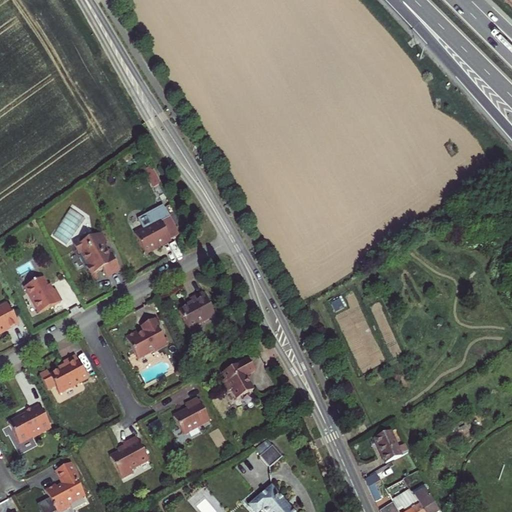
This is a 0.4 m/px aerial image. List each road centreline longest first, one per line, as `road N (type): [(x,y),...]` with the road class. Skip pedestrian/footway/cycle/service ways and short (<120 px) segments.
road 1 (tertiary): [(365,511),(232,239)]
road 2 (tertiary): [(232,239),(85,0)]
road 3 (motorway): [(395,0),(511,131)]
road 4 (residential): [(232,239),(84,319)]
road 5 (motorway): [(413,0),(511,98)]
